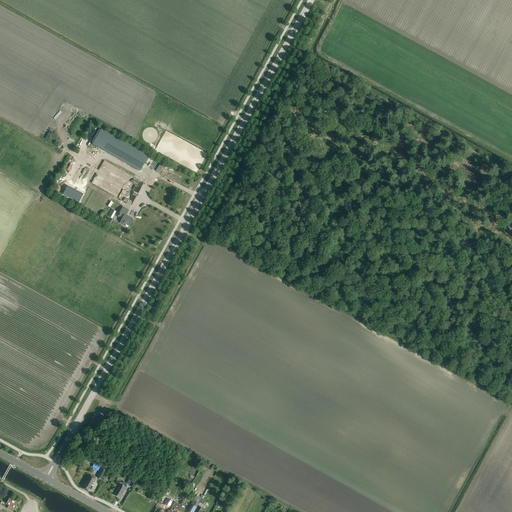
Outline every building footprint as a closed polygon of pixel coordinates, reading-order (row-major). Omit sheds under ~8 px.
[(92,144),(140,171),(149,155),(101,128),(92,144)] [(131,206),(144,183),(104,161),(91,184),(131,206)] [(123,207),(117,217),(122,219),(119,224),(124,226),(125,224),(129,227),(133,220),(126,215),(128,211),(123,207)] [(101,479),(106,470),(102,468),(97,477),(101,479)] [(97,478),(89,474),(81,488),(83,489),(82,489),(87,492),(92,483),(94,483),(97,478)] [(124,486),(119,483),(117,486),(118,486),(113,495),(120,498),(124,490),(125,491),(126,488),(126,487),(128,484),(125,483),(124,486)] [(164,496),(161,502),(165,504),(164,505),(169,508),(173,500),(173,499),(169,497),(169,498),(168,498),(168,496),(164,494),(163,496),(164,496)] [(195,497),(186,511),(193,511),(200,500),(195,497)] [(18,503),(9,499),(6,504),(9,505),(7,508),(10,510),(12,507),(15,509),(18,503)] [(170,511),(168,510),(167,511),(176,511),(180,506),(180,505),(175,502),(170,511)]
